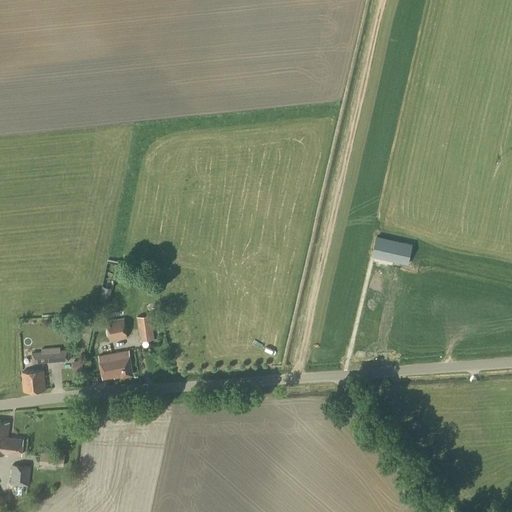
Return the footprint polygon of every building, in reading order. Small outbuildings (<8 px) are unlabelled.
[(412,244),(377,237),(373,257),(408,264),(412,244)] [(113,288),(118,261),(107,259),(102,285),(99,301),(98,309),(104,310),(104,308),(107,308),(108,303),(109,303),(112,288),(113,288)] [(129,281),(122,282),(124,300),(131,299),(129,281)] [(136,317),(140,341),(160,338),(156,314),(136,317)] [(109,341),(127,337),(124,318),(106,321),(109,341)] [(42,363),(61,361),(61,350),(42,351),(42,363)] [(122,377),(133,374),(129,350),(99,356),(103,379),(114,377),(114,378),(122,376),(122,377)] [(24,391),(45,389),(44,370),(22,372),(24,391)] [(23,439),(8,438),(9,423),(0,421),(0,454),(8,455),(8,453),(22,455),(23,439)] [(49,454),(48,464),(64,466),(65,455),(49,454)] [(29,486),(31,466),(13,465),(11,485),(29,486)]
